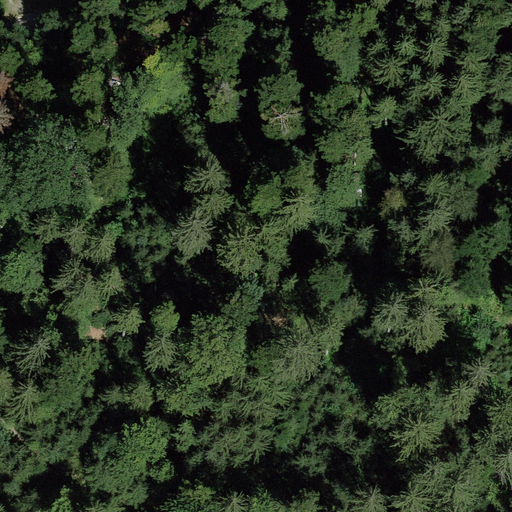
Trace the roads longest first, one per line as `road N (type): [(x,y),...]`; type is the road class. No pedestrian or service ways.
road 1 (track): [(511,393),(415,326),(388,289),(365,146),(363,0)]
road 2 (track): [(277,0),(165,73),(38,178),(0,227)]
road 3 (track): [(0,419),(77,483),(145,511)]
